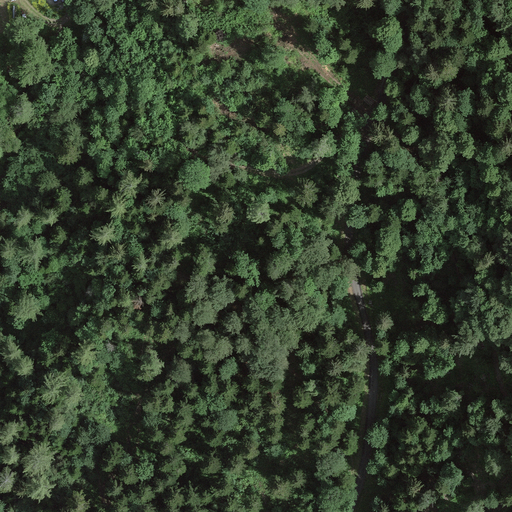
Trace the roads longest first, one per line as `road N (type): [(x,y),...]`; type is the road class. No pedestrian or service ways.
road 1 (track): [(419,0),(355,168),(347,245),(375,383),(353,511)]
road 2 (track): [(371,129),(353,127),(290,172),(200,157),(189,149),(125,0)]
